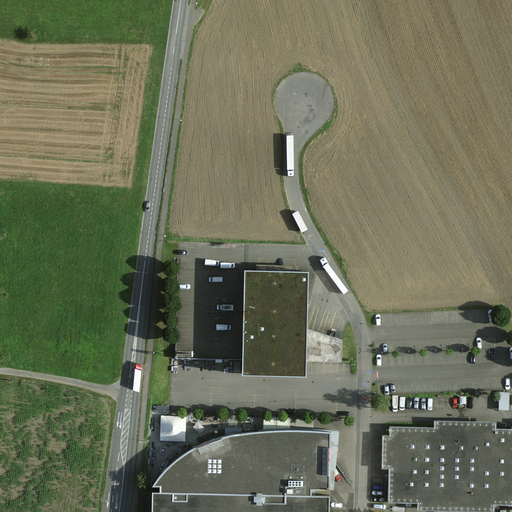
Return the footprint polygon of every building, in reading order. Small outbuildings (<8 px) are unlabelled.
[(310,271),(246,270),(244,372),(308,373),(310,271)] [(500,390),(500,408),(510,408),(510,389),(500,390)] [(186,439),(186,414),(161,414),(161,439),(186,439)] [(159,471),(152,482),(151,511),(330,511),(332,426),(291,425),(260,427),(235,430),(225,431),(198,441),(174,458),(159,471)] [(511,429),(391,427),(390,503),(511,504),(511,429)]
